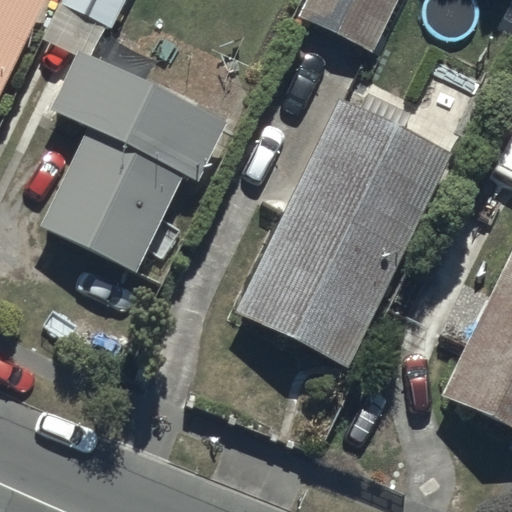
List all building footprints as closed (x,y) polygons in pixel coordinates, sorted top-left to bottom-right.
[(0,0),(0,89),(44,0),(0,0)] [(134,272),(179,174),(194,180),(223,116),(143,80),(153,57),(107,36),(123,0),(56,0),(38,41),(70,55),(46,108),(82,124),(36,228),(134,272)] [(301,0),(294,14),(369,51),(394,0),(301,0)] [(511,64),(500,88),(511,93),(511,64)] [(232,314),(344,368),(449,152),(400,128),(407,115),(365,94),(357,109),(337,99),(232,314)] [(436,395),(511,433),(511,227),(480,291),(466,284),(439,336),(461,347),(436,395)]
